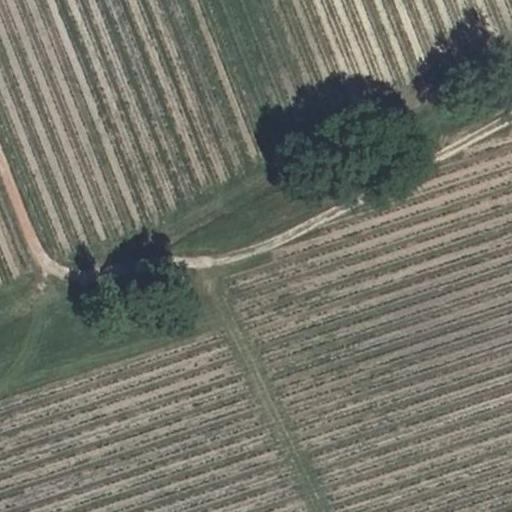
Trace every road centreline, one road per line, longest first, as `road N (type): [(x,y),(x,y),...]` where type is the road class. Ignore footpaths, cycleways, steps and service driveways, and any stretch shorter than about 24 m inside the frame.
road 1 (track): [(0,125),(63,272),(164,276),(290,247),(511,127)]
road 2 (track): [(330,511),(209,266)]
